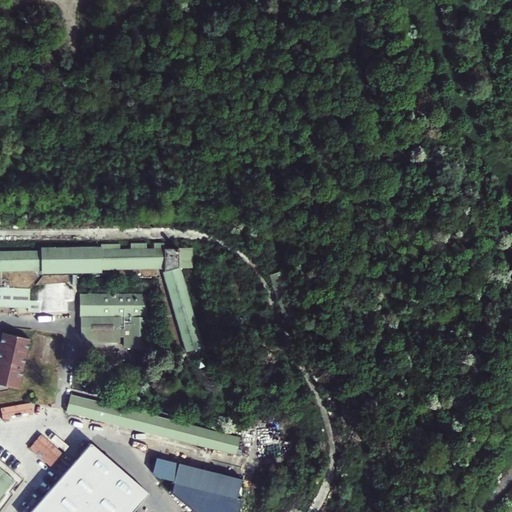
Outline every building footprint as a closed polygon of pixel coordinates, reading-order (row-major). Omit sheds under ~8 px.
[(0,264),(165,263),(191,362),(208,357),(182,263),(194,263),(193,245),(45,246),(45,248),(0,247),(0,264)] [(29,286),(0,284),(0,302),(28,303),(28,312),(42,312),(42,298),(29,298),(29,286)] [(42,312),(68,313),(68,286),(43,285),(42,298),(42,312)] [(132,294),(80,293),(80,339),(119,340),(119,331),(123,331),(124,345),(133,345),(132,294)] [(0,384),(17,389),(28,339),(2,333),(0,341),(0,384)] [(201,368),(202,392),(219,391),(218,367),(201,368)] [(241,441),(71,396),(67,412),(237,457),(241,441)] [(0,407),(0,409),(1,419),(32,416),(31,403),(0,407)] [(53,461),(65,447),(44,430),(32,444),(53,461)] [(132,511),(146,495),(90,444),(32,511),(132,511)] [(237,511),(243,479),(157,457),(153,475),(175,481),(172,493),(196,511),(237,511)] [(0,493),(10,482),(0,474),(0,493)]
